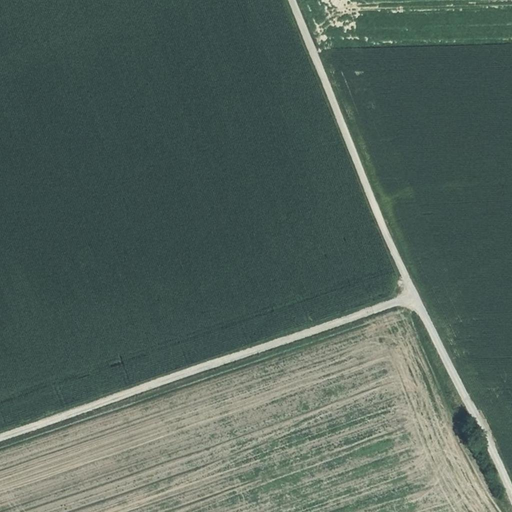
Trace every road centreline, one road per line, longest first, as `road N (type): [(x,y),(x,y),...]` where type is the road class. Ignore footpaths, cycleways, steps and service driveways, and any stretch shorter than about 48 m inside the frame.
road 1 (unclassified): [(414,296),(0,437)]
road 2 (unclassified): [(292,0),(414,296)]
road 3 (unclassified): [(414,296),(511,497)]
